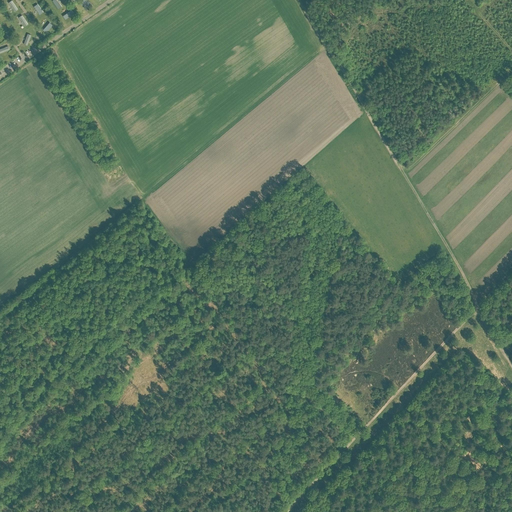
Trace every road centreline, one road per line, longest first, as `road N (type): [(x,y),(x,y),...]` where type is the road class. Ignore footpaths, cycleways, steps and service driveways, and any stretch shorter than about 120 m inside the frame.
road 1 (track): [(458,268),(299,0)]
road 2 (track): [(284,511),(476,307)]
road 3 (track): [(144,196),(326,45)]
